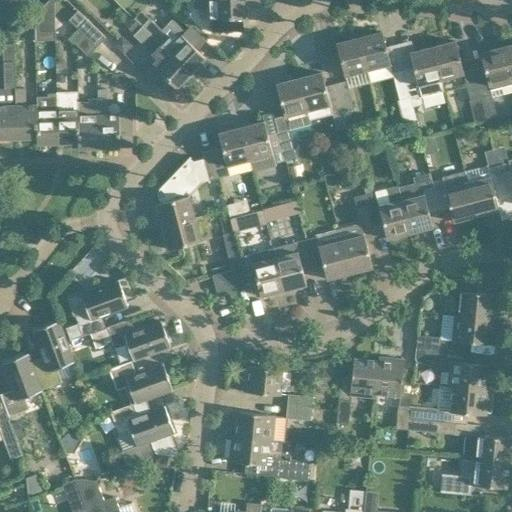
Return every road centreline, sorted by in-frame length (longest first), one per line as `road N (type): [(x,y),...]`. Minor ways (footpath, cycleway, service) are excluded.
road 1 (residential): [(208,342),(319,346),(456,257),(511,254)]
road 2 (residential): [(137,171),(299,11)]
road 3 (residential): [(188,511),(208,342)]
road 4 (residential): [(208,342),(200,320),(108,238),(105,226)]
road 5 (residential): [(10,293),(59,231),(105,226)]
